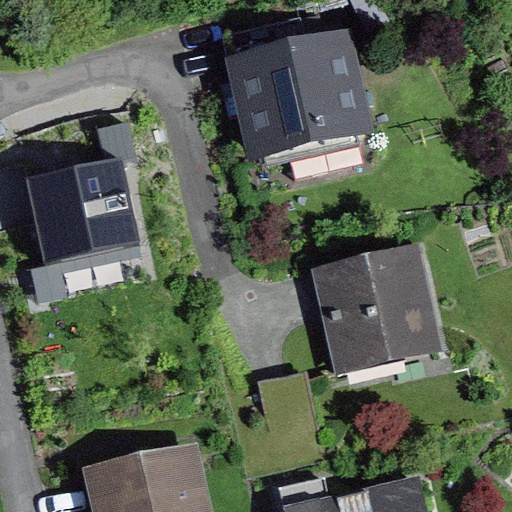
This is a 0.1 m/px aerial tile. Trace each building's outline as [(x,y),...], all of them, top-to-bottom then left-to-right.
[(369,146),(342,39),(224,68),(251,175),(369,146)] [(124,159),(14,184),(35,273),(144,248),(124,159)] [(411,252),(311,273),(335,381),(434,359),(411,252)] [(307,384),(260,394),(272,452),(320,442),(307,384)] [(201,511),(190,458),(90,481),(96,511),(201,511)] [(425,511),(420,485),(330,506),(324,481),(279,492),(283,511),(425,511)]
